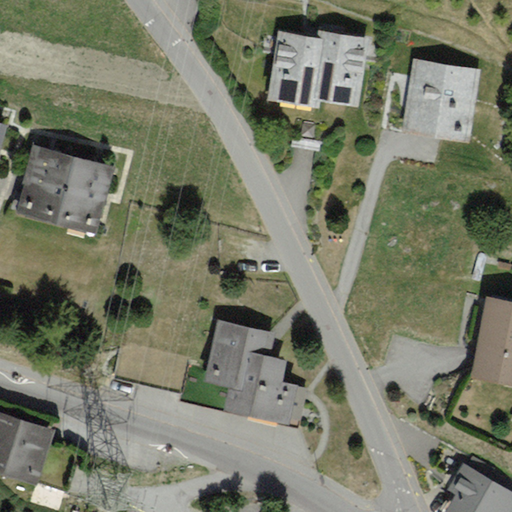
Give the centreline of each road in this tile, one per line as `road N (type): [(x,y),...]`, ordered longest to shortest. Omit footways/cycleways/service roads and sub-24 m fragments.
road 1 (residential): [(406,511),(258,182),(203,85),(141,0)]
road 2 (residential): [(0,385),(184,445),(328,511)]
